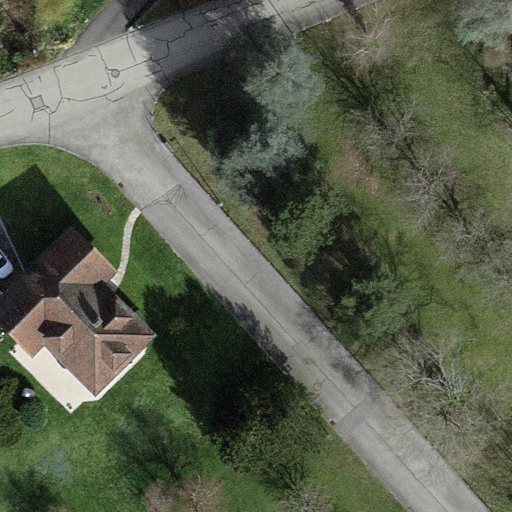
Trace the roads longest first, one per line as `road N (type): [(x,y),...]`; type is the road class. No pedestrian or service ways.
road 1 (residential): [(94,81),(320,412),(413,511)]
road 2 (residential): [(94,81),(292,0)]
